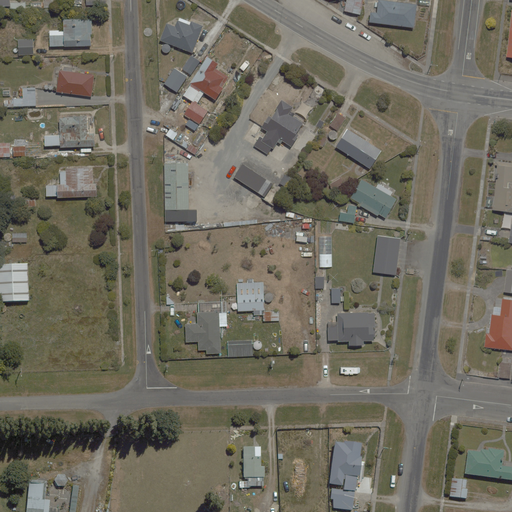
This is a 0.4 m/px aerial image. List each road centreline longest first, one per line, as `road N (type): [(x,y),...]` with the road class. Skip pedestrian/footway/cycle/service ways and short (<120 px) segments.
road 1 (residential): [(130,0),(147,401)]
road 2 (residential): [(420,394),(459,93)]
road 3 (residential): [(147,401),(420,394)]
road 4 (secondary): [(257,0),(377,68),(459,93)]
road 5 (residential): [(0,407),(147,401)]
